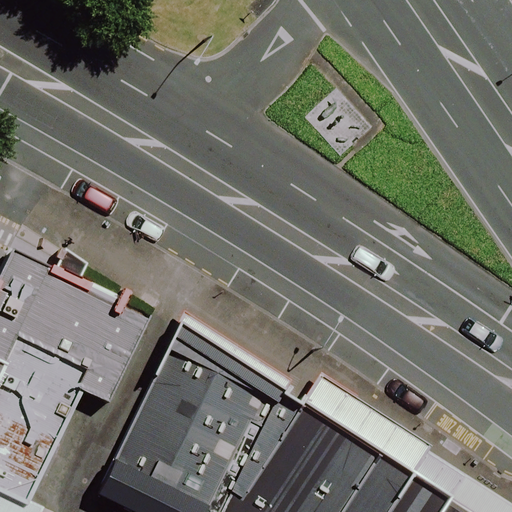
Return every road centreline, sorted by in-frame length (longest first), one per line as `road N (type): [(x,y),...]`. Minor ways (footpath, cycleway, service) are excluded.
road 1 (secondary): [(511,383),(155,149)]
road 2 (secondary): [(155,149),(250,86),(306,0)]
road 3 (secondary): [(155,149),(0,57)]
road 4 (secondary): [(419,0),(511,127)]
